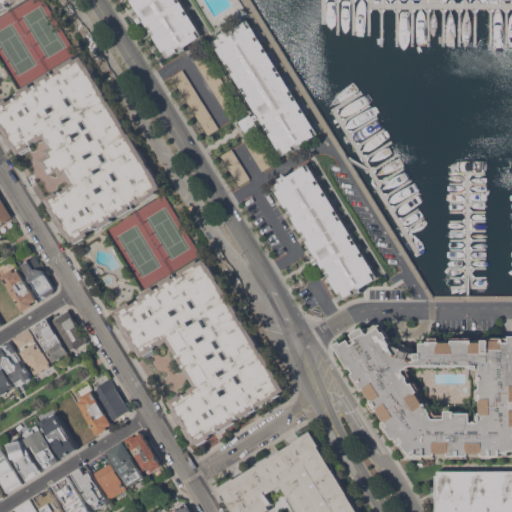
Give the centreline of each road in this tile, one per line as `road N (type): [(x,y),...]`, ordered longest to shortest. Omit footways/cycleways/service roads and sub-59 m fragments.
road 1 (tertiary): [(415,511),(94,0)]
road 2 (residential): [(0,165),(212,511)]
road 3 (tertiary): [(73,0),(245,266)]
road 4 (residential): [(511,308),(376,308),(294,350)]
road 5 (residential): [(1,511),(151,412)]
road 6 (tertiary): [(317,399),(387,511)]
road 7 (residential): [(296,414),(191,477)]
